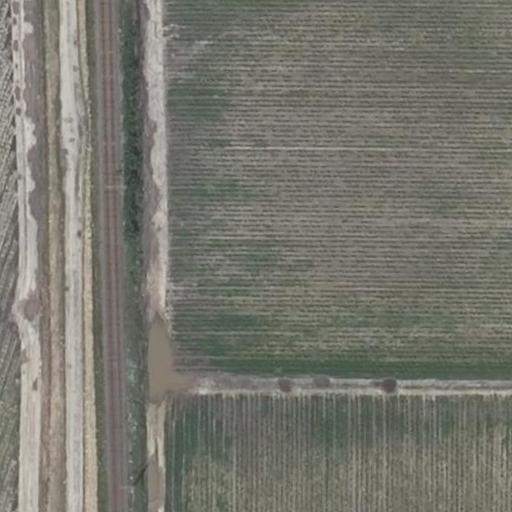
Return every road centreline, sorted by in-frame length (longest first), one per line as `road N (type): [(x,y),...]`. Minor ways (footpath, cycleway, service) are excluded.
road 1 (track): [(157,511),(154,0)]
road 2 (residential): [(27,511),(25,0)]
